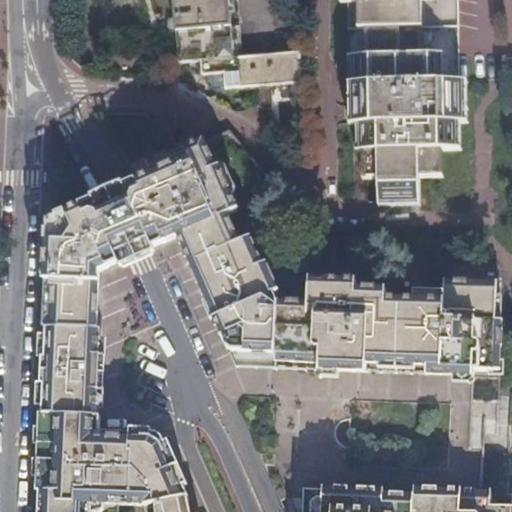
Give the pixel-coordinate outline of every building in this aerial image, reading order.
[(255,88),(270,86),(300,84),(299,52),(239,58),(234,0),(174,0),(176,21),(169,22),(169,33),(177,32),(179,63),(200,62),(201,76),(224,74),(226,91),(255,88)] [(347,0),(348,0),(348,86),(356,86),(356,125),(364,125),(364,152),(369,152),(370,178),(376,178),(377,201),(418,200),(418,178),(442,177),(441,151),(453,151),(452,123),(457,123),(457,82),(452,82),(453,55),(445,55),(445,28),(451,28),(450,0),(347,0)] [(459,82),(458,0),(450,0),(451,28),(453,28),(453,55),(452,82),(457,82),(459,82)] [(453,28),(451,28),(445,28),(445,55),(453,55),(453,28)] [(466,82),(459,82),(457,82),(457,123),(460,123),(466,123),(466,82)] [(356,152),(361,152),(364,152),(364,125),(356,125),(356,152)] [(343,154),(354,155),(355,130),(345,129),(343,154)] [(273,138),(271,150),(282,154),(287,143),(273,138)] [(277,370),(279,303),(256,247),(252,239),(241,243),(230,215),(240,211),(220,163),(217,165),(207,142),(135,174),(139,184),(117,193),(66,216),(65,215),(47,222),(43,328),(45,328),(98,330),(100,273),(143,253),(180,237),(189,258),(202,288),(214,315),(222,334),(231,355),(237,369),(277,370)] [(361,178),(370,178),(369,152),(364,152),(361,152),(361,178)] [(281,248),(282,226),(273,230),(278,249),(281,248)] [(500,372),(501,320),(496,320),(498,284),(445,282),(445,292),(414,291),(413,300),(387,300),(387,290),(356,289),(357,280),(309,279),(308,303),(294,303),(279,303),(277,370),(292,371),(473,376),(473,371),(500,372)] [(39,414),(39,421),(97,417),(101,330),(98,330),(45,328),(44,357),(42,357),(40,384),(43,384),(42,414),(39,414)] [(153,504),(185,497),(164,441),(157,434),(96,432),(97,417),(39,421),(39,429),(43,433),(43,443),(38,443),(37,462),(42,462),(41,472),(37,476),(36,493),(39,493),(38,511),(115,511),(116,506),(135,508),(153,504)] [(511,511),(511,492),(425,489),(415,488),(415,491),(315,488),(304,487),(302,511),(511,511)] [(188,511),(185,497),(153,504),(153,511),(188,511)]
